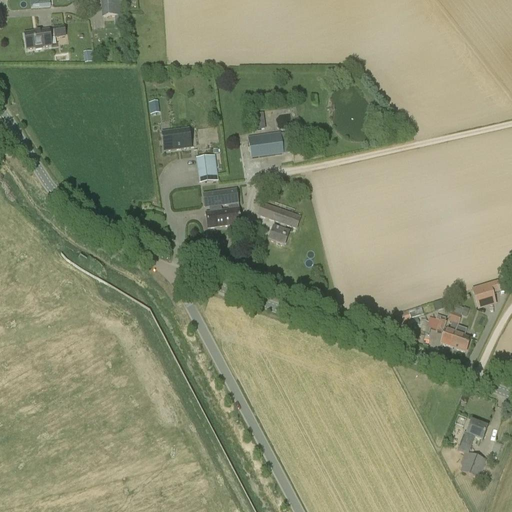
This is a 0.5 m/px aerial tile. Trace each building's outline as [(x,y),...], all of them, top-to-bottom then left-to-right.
[(102,0),(104,17),(121,16),(119,0),(102,0)] [(115,17),(115,27),(123,27),(123,17),(115,17)] [(52,29),(53,31),(40,33),(24,35),(26,51),(51,48),(49,38),(54,37),(55,39),(66,38),(64,27),(52,29)] [(86,64),(95,62),(93,51),(85,53),(86,64)] [(157,103),(149,104),(151,115),(159,114),(157,103)] [(263,115),(255,116),(257,131),(265,130),(263,115)] [(162,134),(164,152),(190,149),(188,131),(162,134)] [(280,134),(248,139),(251,161),(283,156),(283,154),(293,153),(290,134),(280,135),(280,134)] [(214,157),(196,160),(199,185),(201,184),(218,182),(215,164),(214,157)] [(239,210),(237,211),(236,205),(238,204),(236,191),(203,195),(205,209),(211,208),(212,214),(206,215),(208,230),(216,229),(241,226),(239,210)] [(302,214),(263,200),(261,204),(257,217),(293,231),(297,232),(301,219),(302,214)] [(289,235),(273,229),(269,242),(285,248),(289,235)] [(477,307),(494,302),(492,295),(500,293),(497,284),(472,292),(477,307)] [(450,349),(457,328),(460,318),(463,310),(453,307),(451,314),(447,323),(451,325),(450,328),(448,334),(445,332),(440,346),(450,349)] [(401,314),(395,316),(397,323),(403,322),(403,323),(411,321),(410,320),(423,316),(421,311),(409,314),(408,314),(401,316),(401,314)] [(424,321),(421,332),(429,334),(430,329),(435,331),(435,332),(442,334),(445,324),(430,318),(428,323),(424,321)] [(419,326),(417,320),(407,323),(409,329),(419,326)] [(457,328),(450,349),(465,354),(470,341),(463,339),(466,331),(457,328)] [(464,434),(457,452),(467,455),(467,454),(474,438),(481,441),(486,428),(471,422),(466,435),(464,434)] [(467,454),(467,455),(460,473),(478,480),(485,462),(467,454)]
